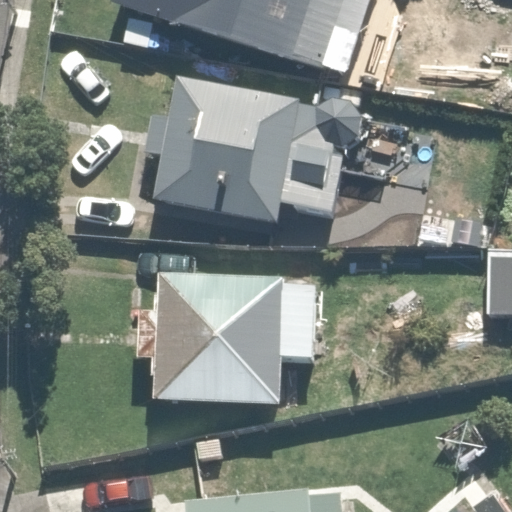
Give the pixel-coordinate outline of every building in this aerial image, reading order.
[(138,0),(133,20),(334,81),(347,37),(373,45),(386,0),(138,0)] [(511,0),(468,0),(463,16),(511,32),(511,0)] [(332,123),(194,90),(184,134),(157,128),(148,168),(179,175),(170,213),(294,241),(300,217),(338,226),(354,155),(326,148),(332,123)] [(511,259),(496,259),(494,330),(511,330),(511,259)] [(158,273),(158,311),(137,311),(138,357),(154,356),(153,398),(279,402),(282,356),(314,357),(316,285),(283,284),(284,276),(158,273)] [(426,460),(416,415),(328,434),(338,479),(426,460)] [(511,511),(511,454),(471,480),(491,511),(511,511)]
